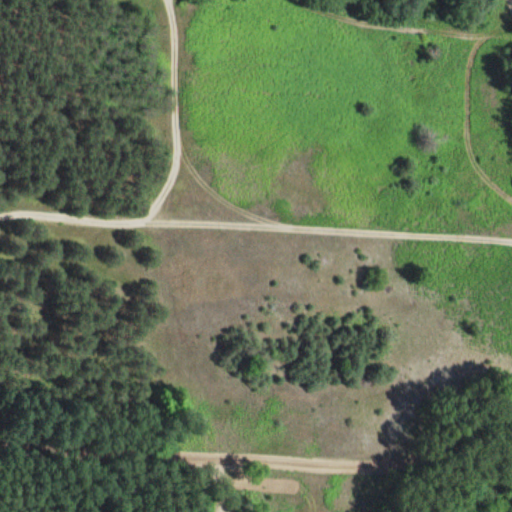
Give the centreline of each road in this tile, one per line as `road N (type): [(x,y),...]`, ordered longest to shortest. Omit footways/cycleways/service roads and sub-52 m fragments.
road 1 (track): [(0,449),(352,477),(511,407)]
road 2 (residential): [(0,215),(511,246)]
